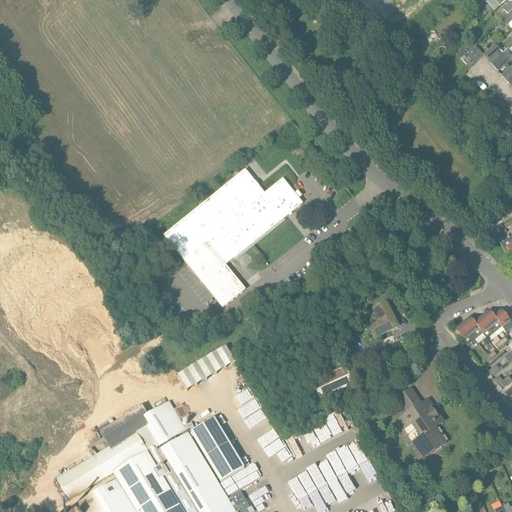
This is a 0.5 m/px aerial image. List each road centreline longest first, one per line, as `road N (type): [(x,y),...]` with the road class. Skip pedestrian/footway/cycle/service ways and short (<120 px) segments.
road 1 (unknown): [(382,183),(233,309),(203,312),(182,289)]
road 2 (unclassified): [(357,158),(227,0)]
road 3 (residential): [(511,420),(436,325),(439,316),(504,286)]
road 4 (residential): [(504,286),(357,158)]
